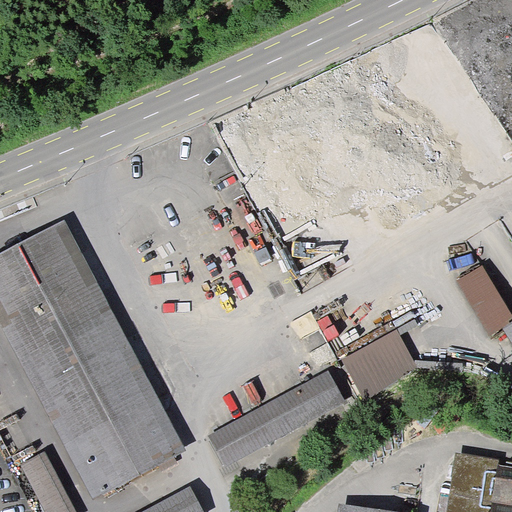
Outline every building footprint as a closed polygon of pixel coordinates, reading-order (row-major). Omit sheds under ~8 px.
[(65,220),(0,253),(0,322),(93,500),(186,451),(65,220)] [(511,321),(511,314),(482,265),(457,280),(489,335),(503,327),(511,321)] [(511,342),(511,321),(503,327),(511,342)] [(397,329),(341,359),(364,400),(419,369),(397,329)] [(328,370),(207,435),(224,467),(346,402),(328,370)] [(76,511),(43,451),(19,465),(44,511),(76,511)] [(500,458),(456,451),(446,511),(511,511),(511,465),(499,464),(500,458)] [(204,511),(190,486),(141,511),(204,511)] [(403,511),(339,502),(337,511),(403,511)]
